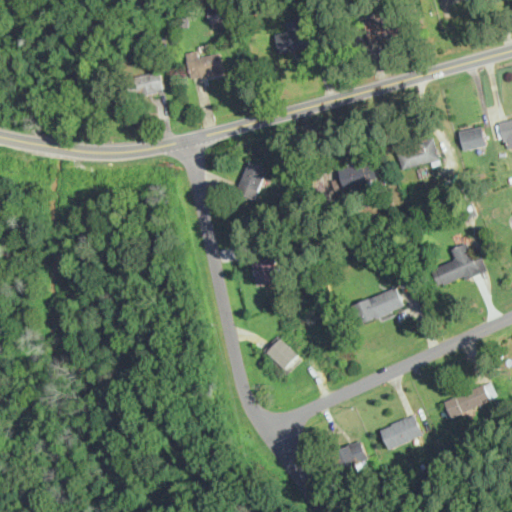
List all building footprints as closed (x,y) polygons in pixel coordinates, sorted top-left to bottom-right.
[(212,26),(228,24),(226,1),(210,3),(212,26)] [(363,19),(367,41),(410,34),(406,12),(363,19)] [(277,33),(282,51),(318,41),(313,23),(277,33)] [(199,56),(198,49),(188,50),(193,78),(225,72),(222,52),(199,56)] [(139,95),(166,89),(162,70),(134,76),(139,95)] [(511,151),(511,119),(501,122),(509,152),(511,151)] [(488,144),(484,126),(461,131),(465,149),(488,144)] [(436,137),(399,146),(404,168),(442,158),(436,137)] [(268,165),(251,158),(238,190),(256,197),(268,165)] [(341,168),(346,187),(378,179),(374,159),(341,168)] [(488,269),(483,254),(474,258),(468,241),(451,247),(456,258),(434,267),(442,286),(488,269)] [(257,282),(277,280),(274,256),(255,258),(257,282)] [(405,304),(398,285),(358,302),(366,320),(405,304)] [(287,370),(302,356),(282,334),(266,349),(287,370)] [(499,396),(492,380),(446,398),(453,415),(499,396)] [(391,447),(425,433),(416,412),(382,427),(391,447)] [(337,449),(347,470),(370,459),(360,438),(337,449)]
